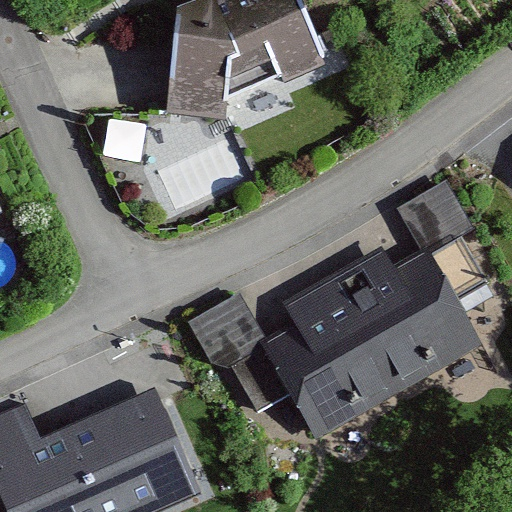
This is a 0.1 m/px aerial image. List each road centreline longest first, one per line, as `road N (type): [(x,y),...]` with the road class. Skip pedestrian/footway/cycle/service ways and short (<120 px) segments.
road 1 (residential): [(130,292),(511,84)]
road 2 (residential): [(130,292),(0,0)]
road 3 (residential): [(0,355),(130,292)]
